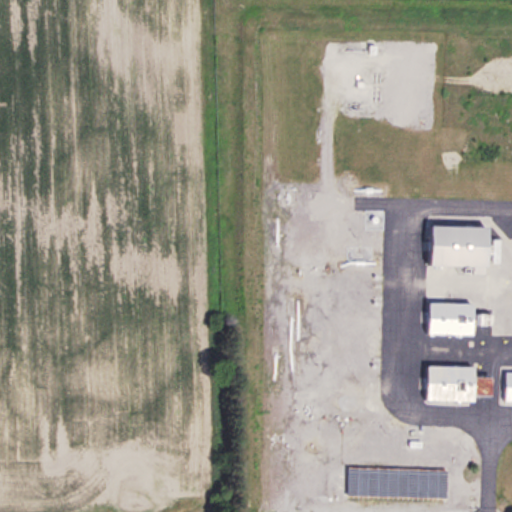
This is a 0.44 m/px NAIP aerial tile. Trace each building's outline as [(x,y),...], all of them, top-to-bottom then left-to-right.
[(491,225),(435,223),(434,264),(500,266),(501,237),(491,236),(491,225)] [(427,300),(426,333),(475,334),(476,301),(427,300)] [(476,365),(427,364),(426,402),(476,402),(476,392),(492,393),(493,375),(476,375),(476,365)] [(511,369),(499,370),(499,401),(511,401),(511,369)] [(447,467),(348,465),(348,492),(446,494),(447,467)]
